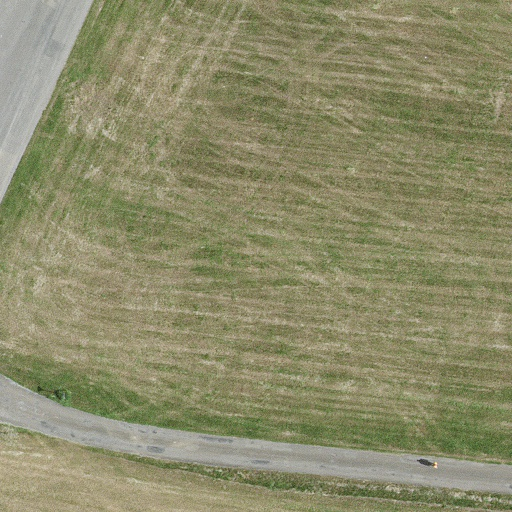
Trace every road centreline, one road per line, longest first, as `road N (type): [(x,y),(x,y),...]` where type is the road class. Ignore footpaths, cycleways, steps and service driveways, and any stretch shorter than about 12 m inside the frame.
road 1 (track): [(511,481),(144,441),(0,399)]
road 2 (unclassified): [(60,0),(0,136)]
